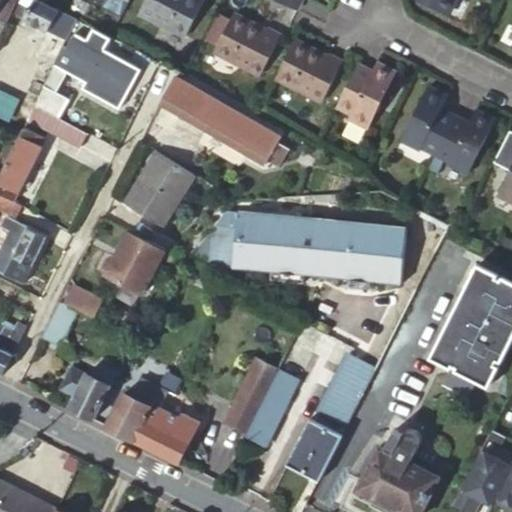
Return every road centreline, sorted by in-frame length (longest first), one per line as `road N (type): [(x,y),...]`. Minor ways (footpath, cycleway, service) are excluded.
road 1 (residential): [(0,396),(231,511)]
road 2 (residential): [(511,86),(367,10)]
